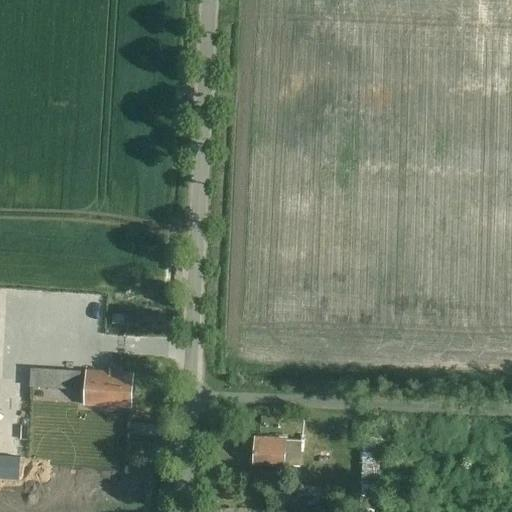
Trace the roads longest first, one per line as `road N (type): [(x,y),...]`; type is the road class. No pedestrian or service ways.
road 1 (unclassified): [(192,395),(210,0)]
road 2 (unclassified): [(511,410),(192,395)]
